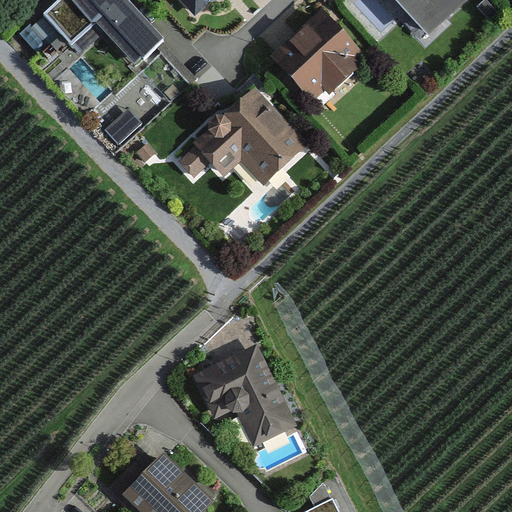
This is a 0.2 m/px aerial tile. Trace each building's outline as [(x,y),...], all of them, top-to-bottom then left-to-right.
[(126,0),(62,0),(44,17),(73,48),(105,19),(144,62),(166,42),(126,0)] [(218,0),(193,0),(205,13),(218,0)] [(398,0),(431,35),(469,0),(398,0)] [(362,65),(358,60),(365,54),(324,8),(271,56),(313,101),(326,89),(331,93),(362,65)] [(193,178),(210,163),(224,179),(243,163),(261,183),(305,145),(252,85),(208,124),(212,128),(193,144),(197,148),(180,162),(193,178)] [(216,421),(236,411),(254,447),(296,427),(256,346),(194,377),(216,421)] [(124,504),(127,500),(138,511),(205,511),(214,504),(164,454),(154,464),(145,454),(110,489),(124,504)] [(338,511),(332,499),(307,511),(338,511)]
